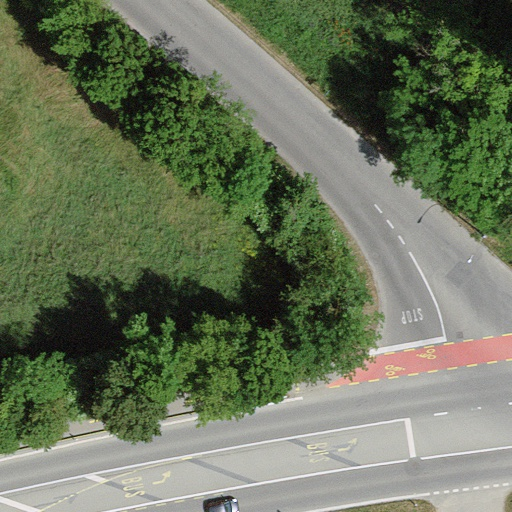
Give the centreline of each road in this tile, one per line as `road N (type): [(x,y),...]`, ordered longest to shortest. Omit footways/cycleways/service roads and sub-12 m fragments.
road 1 (unclassified): [(461,431),(440,306),(392,223),(284,111),(158,0)]
road 2 (secondary): [(18,511),(132,484),(461,431)]
